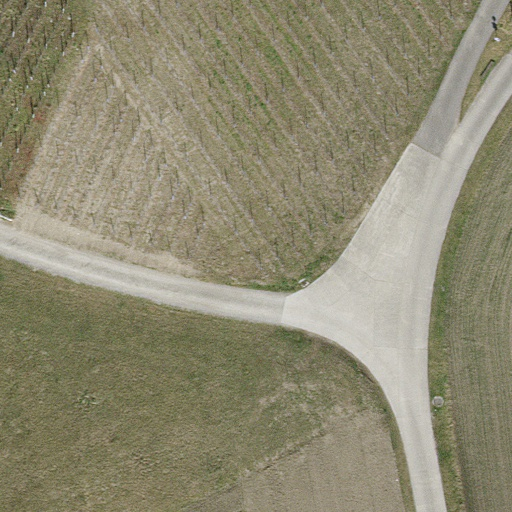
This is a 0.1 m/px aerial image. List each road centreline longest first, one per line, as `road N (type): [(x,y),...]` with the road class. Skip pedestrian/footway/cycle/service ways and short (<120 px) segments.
road 1 (track): [(396,313),(312,316),(130,284),(0,236)]
road 2 (unclassified): [(431,195),(396,313),(432,511)]
road 3 (track): [(499,0),(450,92),(431,195)]
road 4 (unclassified): [(511,70),(431,195)]
